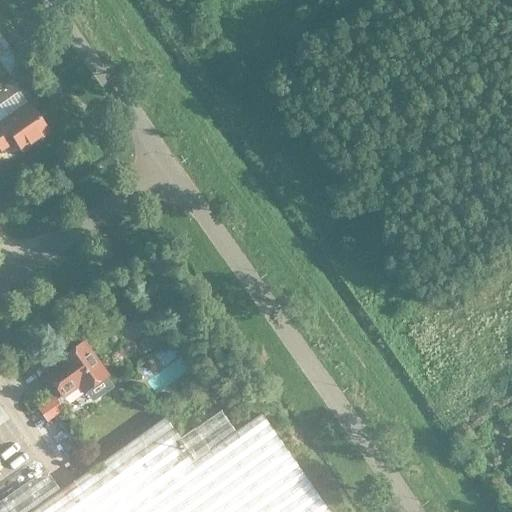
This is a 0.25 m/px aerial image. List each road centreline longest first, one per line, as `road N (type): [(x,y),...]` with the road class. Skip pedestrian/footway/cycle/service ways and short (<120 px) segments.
road 1 (unclassified): [(421,511),(169,160)]
road 2 (unclassified): [(0,286),(169,160)]
road 3 (unclassified): [(169,160),(54,0)]
